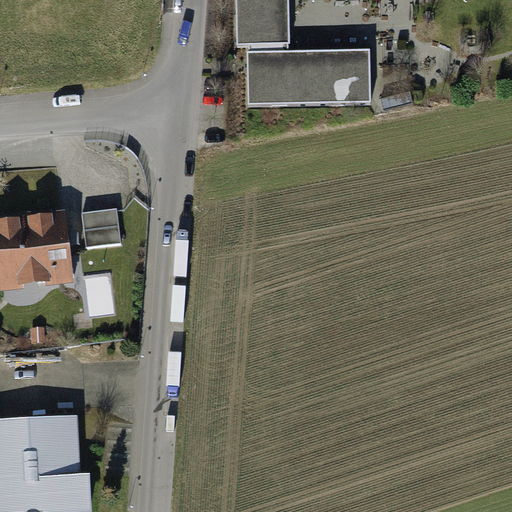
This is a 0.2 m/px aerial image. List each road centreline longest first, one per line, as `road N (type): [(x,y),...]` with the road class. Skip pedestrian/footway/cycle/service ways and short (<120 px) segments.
road 1 (unclassified): [(178,110),(154,511)]
road 2 (unclassified): [(0,117),(178,110)]
